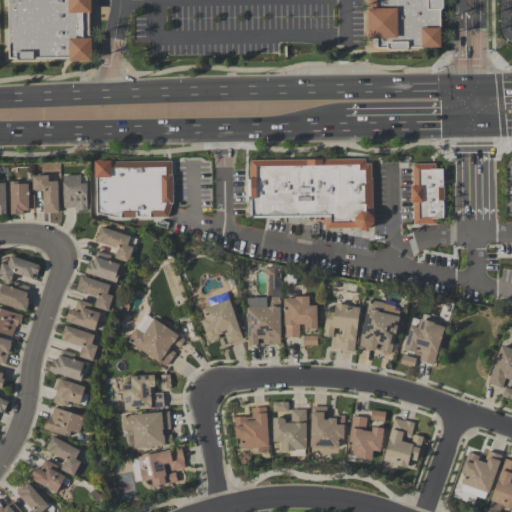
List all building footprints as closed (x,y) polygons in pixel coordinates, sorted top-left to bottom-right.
[(95,0),(97,11),(91,12),(91,39),(95,38),(97,60),(74,61),(10,60),(8,0),(95,0)] [(368,0),(443,0),(445,53),(370,54),(368,0)] [(253,218),(326,217),(326,230),(359,229),(362,230),(367,231),(375,223),(375,218),(372,215),(374,165),(367,165),(366,159),(254,161),(253,178),(253,218)] [(97,214),(120,219),(137,219),(136,162),(114,163),(94,162),(97,214)] [(413,164),(436,163),(437,169),(444,169),(445,219),(439,219),(439,224),(414,224),(413,183),(413,164)] [(43,214),(43,190),(32,191),(32,176),(48,176),(48,182),(57,182),(58,214),(43,214)] [(63,176),(80,176),(80,184),(87,184),(87,211),(77,211),(77,210),(74,210),(74,208),(63,208),(63,176)] [(10,216),(10,182),(18,182),(18,184),(28,184),(28,195),(34,195),(34,210),(23,210),(23,215),(10,216)] [(128,263),(114,259),(118,249),(95,242),(100,227),(130,236),(127,246),(133,248),(128,263)] [(119,265),(117,274),(119,275),(116,283),(85,273),(89,260),(93,262),(94,257),(95,257),(97,251),(110,255),(108,261),(119,265)] [(40,266),(35,280),(13,273),(10,283),(0,279),(0,266),(1,263),(7,265),(10,256),(40,266)] [(266,305),(277,306),(278,286),(276,286),(276,275),(267,274),(266,305)] [(80,276),(110,286),(107,295),(113,296),(108,312),(94,307),(97,298),(75,290),(80,276)] [(29,287),(25,298),(30,300),(26,312),(0,303),(0,290),(2,284),(13,288),(14,283),(29,287)] [(246,296),(266,296),(266,298),(272,298),(272,288),(279,288),(280,344),(263,345),(263,339),(257,339),(257,345),(247,345),(246,296)] [(226,292),(242,339),(227,344),(223,331),(221,332),(222,334),(218,335),(219,338),(208,342),(200,320),(204,319),(201,310),(210,307),(207,299),(226,292)] [(316,329),(304,330),(304,325),(299,325),(299,338),(284,338),(283,299),(294,299),(294,297),(308,297),(308,306),(316,306),(316,329)] [(69,309),(73,311),(77,300),(91,304),(89,310),(100,314),(94,331),(65,321),(69,309)] [(399,312),(398,317),(399,317),(390,354),(381,351),(382,345),(376,344),(375,350),(359,346),(361,339),(359,338),(368,300),(395,306),(394,310),(399,312)] [(341,330),(333,328),(332,338),(322,336),(326,312),(333,313),(334,304),(347,305),(347,307),(359,308),(353,352),(333,349),(335,334),(341,335),(341,330)] [(0,332),(0,309),(22,316),(20,324),(18,324),(17,327),(15,326),(12,336),(0,332)] [(153,319),(184,340),(179,348),(173,345),(170,350),(175,353),(166,367),(127,341),(135,328),(143,334),(153,319)] [(433,365),(418,361),(421,352),(415,351),(415,352),(403,349),(410,326),(417,328),(419,319),(434,323),(433,324),(444,327),(433,365)] [(97,347),(92,362),(79,357),(82,347),(60,340),(64,326),(94,335),(91,345),(97,347)] [(302,337),(303,346),(317,346),(316,336),(302,337)] [(0,338),(12,342),(11,345),(13,346),(10,354),(8,354),(4,365),(0,363),(0,338)] [(511,383),(510,383),(510,381),(505,379),(501,389),(487,384),(500,346),(510,349),(511,348),(511,383)] [(84,363),(80,373),(83,374),(80,382),(49,371),(52,363),(53,363),(54,360),(57,360),(61,349),(74,354),(73,360),(84,363)] [(416,359),(402,355),(399,364),(413,368),(416,359)] [(154,375),(155,387),(153,387),(154,393),(162,393),(163,408),(124,410),(123,400),(122,400),(121,385),(130,384),(130,377),(154,375)] [(160,376),(161,390),(170,389),(169,375),(160,376)] [(85,388),(79,405),(68,402),(66,407),(52,403),(56,391),(54,390),(57,382),(58,382),(59,379),(85,388)] [(511,390),(511,400),(501,397),(504,388),(511,390)] [(0,398),(8,402),(3,414),(0,412),(0,398)] [(272,403),(287,402),(287,412),(272,412),(272,403)] [(266,407),(268,447),(239,449),(239,439),(235,439),(233,418),(244,417),(244,418),(251,418),(251,409),(266,407)] [(344,416),(343,438),(339,438),(339,449),(309,448),(310,407),(326,407),(326,418),(333,419),(333,416),(344,416)] [(71,432),(69,437),(43,429),(46,420),(48,420),(48,418),(50,418),(53,408),(84,418),(79,434),(71,432)] [(272,442),(272,418),(282,418),(282,420),(290,419),(290,410),(305,410),(306,450),(304,450),(304,457),(293,457),(293,451),(280,452),(280,442),(272,442)] [(371,411),(370,420),(384,422),(385,413),(371,411)] [(169,412),(170,429),(162,430),(163,435),(171,435),(172,445),(133,449),(132,431),(123,431),(121,416),(169,412)] [(346,455),(352,416),(367,419),(365,431),(371,432),(371,427),(383,429),(380,452),(372,451),(371,460),(357,458),(357,457),(346,455)] [(382,461),(393,418),(413,423),(410,438),(404,437),(403,442),(410,444),(413,435),(423,437),(419,450),(418,450),(415,461),(408,460),(406,469),(394,465),(394,464),(382,461)] [(44,450),(52,436),(80,451),(75,460),(81,463),(73,477),(60,469),(65,461),(44,450)] [(180,448),(185,468),(170,471),(168,466),(163,467),(165,475),(175,473),(177,482),(152,488),(151,480),(142,482),(141,481),(135,482),(131,460),(138,459),(137,457),(180,448)] [(461,484),(464,475),(460,473),(467,452),(478,456),(478,457),(484,459),(487,451),(501,456),(488,494),(461,484)] [(511,461),(511,509),(500,506),(498,511),(486,511),(504,459),(511,461)] [(29,479),(35,467),(40,470),(45,460),(58,467),(55,472),(65,477),(57,493),(29,479)] [(29,511),(32,510),(16,493),(27,483),(48,506),(41,511),(29,511)] [(3,509),(12,501),(20,511),(19,511),(0,511),(0,507),(1,506),(3,509)]
